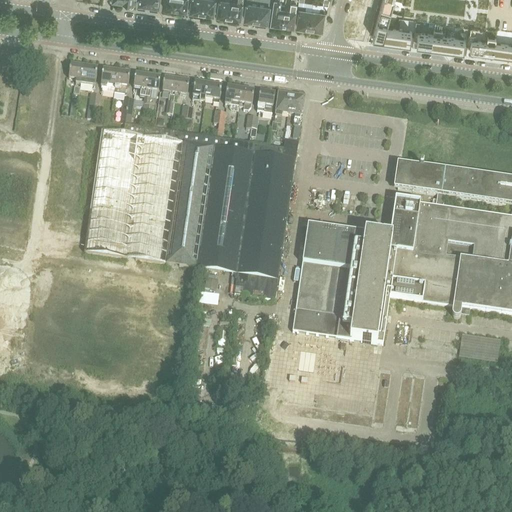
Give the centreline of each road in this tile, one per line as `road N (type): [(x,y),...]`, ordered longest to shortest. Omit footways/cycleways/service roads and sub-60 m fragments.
road 1 (primary): [(0,32),(511,104)]
road 2 (primary): [(324,53),(66,17)]
road 3 (primary): [(511,80),(324,53)]
